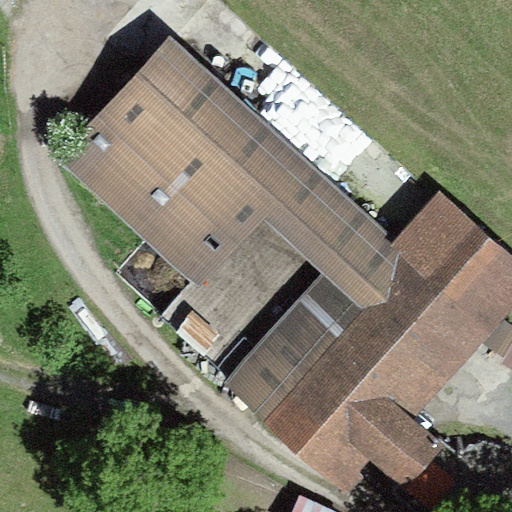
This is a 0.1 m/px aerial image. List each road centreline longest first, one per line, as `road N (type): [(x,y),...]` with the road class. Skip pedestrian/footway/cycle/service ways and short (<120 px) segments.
road 1 (track): [(112,0),(61,59),(49,91),(40,128),(45,187),(81,261),(235,440),(322,511)]
road 2 (track): [(0,379),(110,406),(205,404)]
